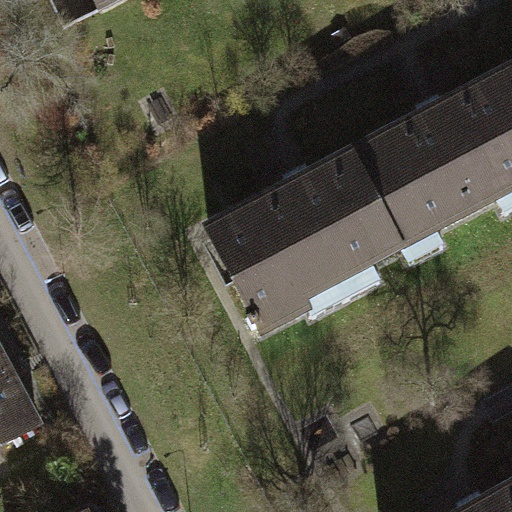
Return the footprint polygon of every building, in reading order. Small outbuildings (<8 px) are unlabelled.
[(95,0),(100,9),(117,0),(95,0)] [(511,72),(353,156),(400,245),(430,230),(432,234),(511,192),(511,72)] [(400,245),(353,156),(210,231),(264,333),(309,310),(304,301),(402,249),(400,245)] [(0,353),(0,382),(12,376),(0,353)] [(12,376),(0,382),(0,448),(39,427),(12,376)] [(511,511),(511,488),(469,511),(511,511)]
